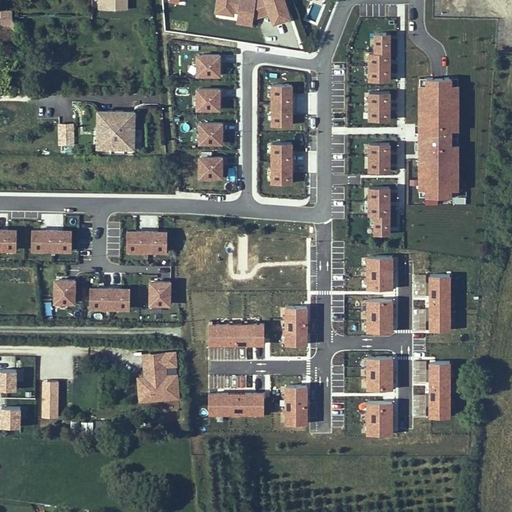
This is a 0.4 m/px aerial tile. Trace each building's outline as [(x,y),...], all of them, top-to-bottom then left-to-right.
[(97,0),(97,9),(128,9),(127,0),(97,0)] [(215,0),(214,13),(233,16),(234,11),(237,11),(235,24),(252,26),(252,19),(268,14),(272,25),(291,19),(284,0),(215,0)] [(13,9),(0,9),(0,17),(1,18),(1,25),(13,25),(13,9)] [(0,26),(0,40),(10,41),(9,27),(0,26)] [(459,27),(443,27),(443,40),(459,40),(459,27)] [(368,53),(368,81),(391,81),(391,33),(373,33),(373,53),(368,53)] [(195,54),(195,77),(221,76),(220,54),(195,54)] [(459,190),(459,144),(452,144),(452,131),(459,131),(459,85),(452,85),(452,78),(425,78),(425,85),(418,85),(418,190),(425,190),(425,197),(452,197),(452,190),(459,190)] [(271,85),(270,125),(292,126),(293,85),(271,85)] [(195,88),(195,110),(220,110),(220,88),(195,88)] [(367,93),(368,120),(391,120),(390,92),(367,93)] [(103,129),(103,135),(121,135),(122,101),(97,101),(97,112),(103,112),(103,129)] [(197,122),(197,144),(223,144),(222,122),(197,122)] [(52,125),(51,145),(71,145),(72,125),(52,125)] [(270,143),(270,183),(292,184),(292,143),(270,143)] [(368,143),(367,171),(390,172),(391,144),(368,143)] [(197,156),(197,178),(223,178),(222,156),(197,156)] [(368,188),(367,215),(373,215),(373,235),(390,235),(390,188),(368,188)] [(0,229),(0,250),(16,251),(16,229),(0,229)] [(70,230),(31,229),(30,252),(70,253),(70,230)] [(166,231),(126,230),(125,252),(166,253),(166,231)] [(52,279),(52,305),(75,304),(75,279),(52,279)] [(148,281),(147,306),(170,306),(171,281),(148,281)] [(129,287),(88,287),(88,310),(129,310),(129,287)] [(280,332),(279,335),(289,340),(296,324),(301,311),(265,295),(256,316),(268,321),(266,326),(280,332)] [(301,311),(296,324),(309,330),(314,317),(301,311)] [(279,335),(280,332),(266,326),(265,329),(279,335)] [(143,374),(137,375),(138,401),(180,398),(177,349),(142,351),(143,374)] [(24,376),(33,377),(34,359),(25,359),(24,376)] [(0,366),(0,387),(17,388),(18,368),(0,366)] [(41,378),(41,416),(59,416),(59,379),(41,378)] [(0,411),(0,424),(21,425),(22,405),(0,404),(0,411)] [(154,428),(155,414),(134,414),(134,428),(154,428)]
